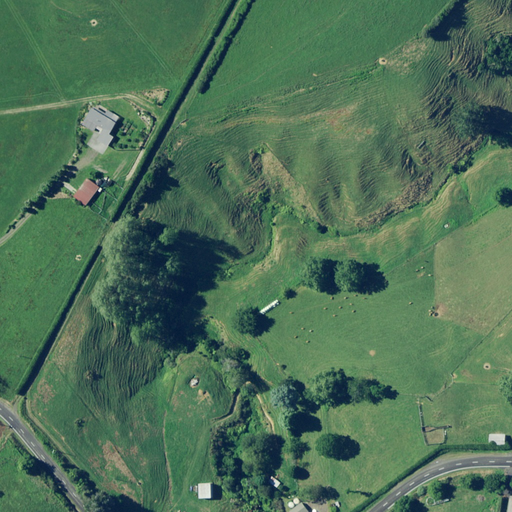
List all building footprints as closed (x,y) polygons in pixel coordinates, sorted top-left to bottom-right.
[(106,114),(95,107),(84,125),(95,132),(95,131),(101,134),(97,140),(107,147),(113,137),(109,134),(119,118),(108,111),(106,114)] [(100,188),(88,179),(75,197),(88,206),(100,188)] [(507,434),(489,435),(489,446),(507,445),(507,434)] [(122,475),(113,466),(108,472),(117,481),(122,475)] [(213,484),(200,484),(200,499),(214,498),(213,484)] [(307,511),(301,503),(289,511),(307,511)]
